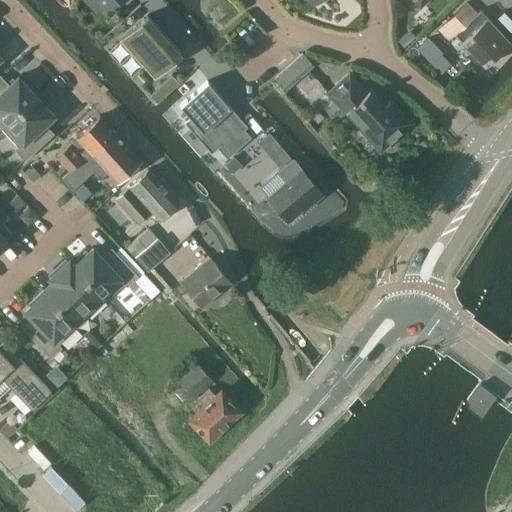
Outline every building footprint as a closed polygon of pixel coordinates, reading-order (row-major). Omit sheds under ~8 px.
[(97,0),(107,10),(118,0),(97,0)] [(477,12),(467,2),(438,29),(449,40),(455,34),(484,65),(503,47),(495,39),(502,32),(480,9),(477,12)] [(148,15),(122,38),(156,77),(182,54),(148,15)] [(443,51),(429,36),(418,47),(431,62),(443,51)] [(313,64),(301,52),(272,78),(284,91),(313,64)] [(179,81),(172,73),(150,94),(157,102),(179,81)] [(366,92),(349,73),(328,92),(378,147),(390,136),(392,138),(410,122),(390,100),(384,106),(369,89),(366,92)] [(0,126),(0,127),(37,94),(24,80),(23,81),(18,76),(9,84),(0,74),(0,126)] [(206,81),(181,104),(192,116),(199,123),(193,128),(213,150),(218,145),(228,156),(250,135),(244,128),(247,126),(206,81)] [(37,94),(0,127),(17,145),(13,148),(24,160),(54,133),(44,123),(53,114),(48,109),(50,107),(37,94)] [(100,116),(55,155),(69,171),(75,178),(96,160),(99,164),(107,157),(103,153),(119,138),(100,116)] [(75,178),(69,171),(62,177),(72,189),(93,170),(101,178),(107,173),(115,182),(139,160),(119,138),(103,153),(107,157),(99,164),(96,160),(75,178)] [(280,149),(272,140),(262,149),(270,158),(280,149)] [(304,209),(322,193),(293,158),(279,170),(286,180),(267,196),(288,219),(302,207),(304,209)] [(34,182),(41,176),(32,165),(25,172),(34,182)] [(159,220),(178,202),(148,169),(116,198),(137,223),(150,210),(159,220)] [(1,209),(0,209),(0,242),(11,232),(1,221),(7,215),(1,209)] [(136,258),(157,238),(147,228),(125,247),(136,258)] [(157,238),(136,258),(147,270),(168,251),(157,238)] [(71,263),(105,299),(123,283),(126,286),(138,276),(110,246),(100,256),(92,247),(87,252),(85,250),(72,262),(71,263)] [(202,305),(230,281),(210,256),(181,280),(202,305)] [(71,263),(72,262),(68,259),(66,261),(64,259),(53,269),(55,271),(49,277),(54,282),(44,291),(43,292),(76,327),(105,299),(71,263)] [(313,294),(318,289),(312,284),(308,289),(313,294)] [(43,292),(44,291),(42,289),(28,303),(30,305),(24,310),(33,318),(22,328),(50,357),(61,347),(58,343),(76,327),(43,292)] [(468,310),(438,352),(444,357),(475,315),(468,310)] [(0,341),(0,375),(1,375),(31,408),(50,391),(20,358),(3,339),(0,341)] [(511,341),(509,340),(478,382),(501,399),(511,383),(511,341)] [(194,398),(213,380),(197,362),(178,380),(194,398)] [(56,385),(71,371),(64,364),(50,377),(56,385)] [(214,392),(208,386),(196,398),(202,404),(187,417),(209,439),(241,409),(220,386),(214,392)] [(477,389),(468,400),(479,408),(487,396),(481,392),(477,389)]
